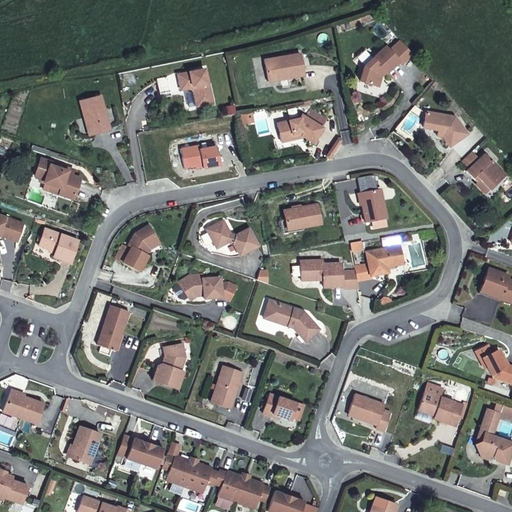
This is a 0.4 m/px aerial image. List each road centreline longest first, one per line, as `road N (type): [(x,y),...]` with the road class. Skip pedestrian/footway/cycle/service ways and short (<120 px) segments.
road 1 (residential): [(34,342),(80,302),(107,227),(135,204),(372,161),(399,167),(453,224),(458,248),(443,298),(354,334),(321,422),(326,460)]
road 2 (residential): [(326,460),(283,457),(69,383),(34,342)]
road 3 (residential): [(503,511),(365,462),(326,460)]
